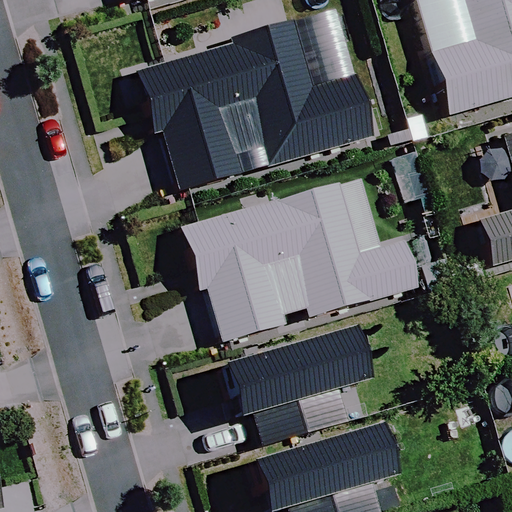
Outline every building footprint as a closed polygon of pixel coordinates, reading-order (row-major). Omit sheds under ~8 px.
[(511,0),(459,0),(469,35),(426,46),(445,116),(511,98),(511,0)] [(349,81),(331,17),(128,74),(164,202),(370,143),(352,80),(349,81)] [(511,266),(511,137),(494,142),(511,202),(511,215),(468,228),(482,275),(511,266)] [(403,243),(354,257),(335,187),(177,231),(195,293),(203,291),(218,345),(416,290),(403,243)] [(347,328),(220,366),(236,417),(254,411),(265,447),(347,423),(336,388),(363,380),(347,328)] [(377,423),(250,461),(265,511),(284,506),(285,511),(374,511),(365,483),(392,475),(377,423)]
